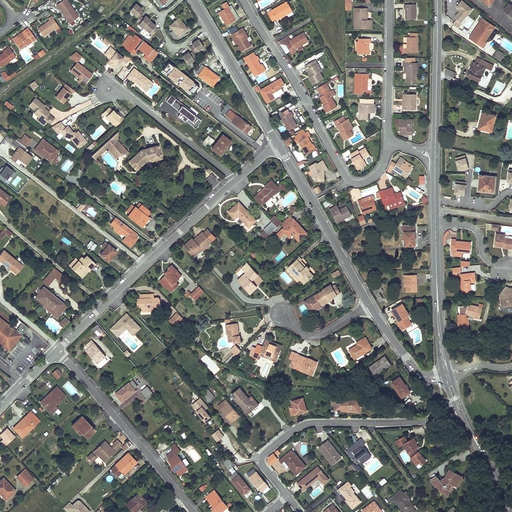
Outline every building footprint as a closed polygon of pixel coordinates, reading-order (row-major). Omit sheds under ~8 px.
[(68,0),(65,0),(59,5),(72,23),(81,17),(68,0)] [(460,23),(472,9),(462,1),(456,7),(459,9),(460,10),(459,12),(455,17),(456,20),(460,23)] [(287,14),(286,13),(292,10),(287,2),(267,13),(272,21),(276,19),(277,20),(287,14)] [(155,25),(149,20),(150,19),(145,15),(143,18),(140,16),(143,12),(140,10),(141,8),(135,3),(129,11),(138,18),(136,21),(139,23),(138,25),(142,28),(143,28),(152,35),(157,29),(154,27),(155,25)] [(225,9),(219,12),(227,26),(236,20),(228,7),(226,3),(222,5),(224,7),(225,9)] [(511,5),(509,3),(503,10),(511,16),(511,5)] [(415,4),(404,5),(404,8),(405,8),(405,19),(416,19),(415,4)] [(102,5),(98,12),(106,17),(107,15),(102,12),(105,8),(102,5)] [(230,6),(228,7),(236,20),(238,19),(230,6)] [(367,8),(355,8),(355,28),(372,28),(372,20),(367,20),(367,8)] [(51,20),(39,28),(44,36),(56,28),(57,29),(61,27),(53,16),(50,19),(51,20)] [(182,31),(186,27),(178,18),(169,26),(173,30),(170,32),(175,38),(183,32),(182,31)] [(481,25),(472,39),(483,47),(486,42),(485,41),(488,36),(491,38),(495,32),(492,30),(494,26),(482,18),(479,24),(481,25)] [(479,24),(469,38),(472,39),(481,25),(479,24)] [(15,39),(16,40),(28,32),(31,30),(30,28),(15,39)] [(232,34),(230,35),(233,40),(235,39),(242,51),(251,46),(246,37),(247,36),(243,28),(238,31),(232,34)] [(21,48),(27,44),(33,40),(34,41),(38,39),(34,33),(31,30),(28,32),(16,40),(21,48)] [(291,42),(286,45),(291,54),(296,51),(295,49),(308,41),(307,39),(303,33),(290,40),(290,41),(291,42)] [(407,48),(403,48),(404,52),(417,53),(418,33),(409,33),(409,37),(407,37),(407,48)] [(132,37),(129,35),(122,44),(125,47),(125,48),(131,53),(136,47),(146,54),(144,57),(150,61),(156,52),(134,35),(132,37)] [(288,36),(283,39),(286,44),(286,45),(291,42),(290,41),(290,40),(288,36)] [(197,57),(194,53),(203,46),(198,38),(191,43),(192,44),(189,47),(192,51),(189,53),(188,51),(182,56),(187,64),(197,57)] [(358,41),(358,50),(358,54),(369,54),(369,38),(358,38),(358,41)] [(3,66),(13,59),(15,62),(19,59),(17,56),(18,56),(12,47),(10,49),(6,52),(1,55),(0,54),(0,66),(2,65),(3,66)] [(124,66),(128,61),(110,47),(105,54),(111,58),(112,59),(110,63),(110,65),(114,68),(119,62),(124,66)] [(497,49),(493,56),(501,61),(505,55),(497,49)] [(26,51),(22,54),(27,61),(31,58),(26,51)] [(77,63),(71,71),(80,77),(81,78),(83,80),(86,82),(93,74),(78,62),(82,57),(76,52),(69,57),(77,63)] [(264,71),(261,65),(258,60),(259,59),(257,56),(256,56),(254,52),(243,58),(246,63),(246,62),(254,77),(264,71)] [(403,66),(404,66),(407,66),(406,73),(406,81),(417,82),(417,63),(411,62),(411,61),(411,58),(405,57),(405,62),(403,62),(403,66)] [(321,70),(315,60),(305,66),(307,70),(308,69),(313,75),(311,76),(309,77),(313,84),(323,78),(319,72),(321,70)] [(479,64),(475,62),(473,61),(471,67),(472,67),(468,76),(479,81),(481,77),(485,68),(491,71),(493,65),(482,60),(479,64)] [(213,81),(217,76),(201,64),(195,72),(195,73),(212,85),(215,82),(213,81)] [(175,66),(168,75),(186,90),(193,81),(175,66)] [(134,68),(127,77),(130,79),(131,79),(135,82),(135,81),(137,82),(136,83),(141,87),(143,84),(144,85),(149,79),(134,68)] [(4,73),(9,80),(14,77),(12,75),(11,76),(7,71),(4,73)] [(357,73),(357,93),(371,94),(371,90),(368,90),(368,78),(368,73),(357,73)] [(259,86),(254,88),(257,92),(259,91),(266,103),(274,98),(272,93),(281,88),(280,87),(284,85),(280,78),(261,90),(259,86)] [(153,82),(149,79),(144,85),(142,88),(146,91),(153,82)] [(502,85),(497,82),(493,91),(498,93),(502,85)] [(75,90),(66,83),(56,97),(63,102),(67,98),(66,97),(67,95),(68,96),(71,93),(72,93),(75,90)] [(317,88),(321,96),(325,104),(324,105),(324,107),(323,107),(326,112),(337,107),(331,96),(329,92),(330,91),(326,83),(317,88)] [(405,94),(404,109),(415,109),(416,94),(405,94)] [(189,110),(171,96),(166,102),(180,113),(178,116),(196,129),(202,121),(196,116),(196,115),(189,110)] [(36,97),(30,105),(36,110),(35,112),(40,116),(44,120),(49,113),(50,111),(45,107),(46,105),(36,97)] [(369,99),(359,98),(359,119),(367,119),(367,113),(374,113),(375,104),(373,104),(369,103),(369,99)] [(7,101),(4,104),(11,109),(13,105),(7,101)] [(221,113),(224,115),(229,108),(226,106),(221,113)] [(120,116),(117,113),(113,109),(112,110),(109,107),(102,113),(109,121),(110,120),(115,125),(124,118),(121,115),(120,116)] [(291,117),(289,113),(287,109),(281,113),(283,116),(281,117),(288,130),(296,125),(291,117)] [(241,128),(241,127),(247,131),(251,127),(234,113),(233,113),(230,111),(226,115),(226,116),(232,121),(241,128)] [(481,123),(480,122),(479,128),(492,131),(495,115),(484,112),(481,123)] [(52,116),(49,113),(44,120),(43,121),(46,123),(48,120),(52,116)] [(44,120),(40,116),(37,119),(45,125),(46,123),(43,121),(44,120)] [(335,126),(336,126),(337,125),(341,132),(340,133),(339,133),(344,141),(353,135),(350,129),(345,120),(343,116),(333,122),(335,126)] [(395,119),(395,124),(399,124),(399,134),(412,134),(412,127),(413,119),(395,119)] [(64,127),(60,121),(52,126),(57,133),(59,131),(62,135),(63,134),(70,137),(78,146),(85,140),(76,130),(76,132),(72,131),(67,125),(64,127)] [(4,140),(8,134),(5,132),(0,139),(2,141),(4,140)] [(15,140),(8,134),(4,140),(10,144),(11,142),(18,148),(11,157),(15,160),(17,158),(26,164),(31,157),(25,153),(28,150),(25,147),(19,143),(15,140)] [(107,147),(109,145),(118,155),(123,150),(114,140),(117,138),(113,134),(103,143),(107,147)] [(25,135),(21,141),(19,143),(25,147),(30,139),(25,135)] [(230,141),(222,135),(212,148),(219,154),(230,141)] [(300,136),(295,138),(294,139),(296,143),(299,142),(306,155),(315,150),(312,144),(307,136),(303,139),(301,135),(300,136)] [(284,139),(287,144),(293,141),(290,136),(284,139)] [(50,161),(55,154),(58,151),(43,139),(35,149),(35,150),(50,161)] [(91,155),(95,158),(107,147),(103,143),(91,155)] [(107,147),(116,157),(126,153),(123,150),(118,155),(109,145),(107,147)] [(156,146),(141,150),(130,160),(132,163),(131,164),(136,169),(146,159),(146,157),(147,157),(148,159),(151,158),(155,157),(155,160),(161,158),(159,150),(157,150),(156,146)] [(363,159),(370,155),(365,147),(359,151),(358,149),(350,154),(352,158),(351,158),(358,170),(367,165),(363,159)] [(469,168),(465,155),(460,157),(461,159),(456,160),(459,170),(464,168),(464,169),(469,168)] [(412,168),(402,162),(403,160),(404,159),(400,157),(396,164),(393,162),(387,171),(390,173),(392,168),(406,178),(412,168)] [(328,169),(323,160),(319,162),(320,165),(318,166),(317,164),(316,162),(313,164),(312,164),(314,168),(311,170),(313,174),(313,176),(315,178),(318,178),(318,181),(323,181),(324,181),(324,171),(325,170),(328,169)] [(403,160),(402,162),(412,168),(413,166),(403,160)] [(13,170),(6,164),(4,167),(2,166),(0,169),(0,173),(6,178),(13,170)] [(104,171),(110,176),(113,173),(106,168),(104,171)] [(479,174),(478,184),(480,184),(479,190),(494,192),(496,176),(479,174)] [(63,182),(57,177),(54,180),(61,185),(63,182)] [(265,187),(266,188),(267,189),(256,199),(262,205),(279,189),(272,181),(266,187),(265,187)] [(465,195),(466,182),(461,182),(461,184),(456,184),(455,193),(457,193),(460,193),(460,195),(465,195)] [(379,192),(381,198),(384,207),(389,205),(403,200),(401,192),(394,194),(392,187),(379,192)] [(267,189),(266,188),(255,198),(256,199),(267,189)] [(0,201),(4,205),(10,197),(0,189),(0,201)] [(363,203),(361,199),(358,201),(362,214),(377,209),(374,199),(363,203)] [(403,200),(389,205),(390,209),(405,204),(403,200)] [(81,211),(86,204),(82,202),(77,208),(81,211)] [(139,202),(136,207),(140,210),(147,215),(150,210),(139,202)] [(249,231),(254,226),(253,224),(256,221),(239,203),(228,212),(234,219),(238,216),(246,224),(244,226),(244,227),(247,230),(249,231)] [(129,214),(134,207),(131,204),(126,211),(129,214)] [(337,205),(329,210),(337,223),(351,215),(346,206),(340,210),(337,205)] [(136,207),(135,206),(129,214),(128,215),(142,226),(148,218),(149,217),(147,215),(140,210),(136,207)] [(306,233),(290,215),(281,224),(284,227),(275,236),(278,240),(285,233),(289,238),(293,234),(299,240),(306,233)] [(363,215),(358,217),(361,225),(366,223),(363,215)] [(281,224),(274,216),(270,220),(272,222),(277,227),(281,224)] [(118,221),(114,218),(110,224),(125,236),(122,240),(129,245),(130,244),(131,245),(137,238),(135,236),(137,234),(121,221),(119,220),(118,221)] [(269,235),(277,227),(272,222),(264,229),(264,230),(269,235)] [(403,226),(403,232),(404,232),(405,246),(415,246),(415,224),(403,225),(403,226)] [(12,233),(5,227),(2,231),(5,234),(7,232),(9,234),(8,235),(9,237),(12,233)] [(208,229),(204,233),(211,242),(215,238),(208,229)] [(192,242),(190,240),(185,245),(187,247),(186,249),(190,253),(194,250),(195,251),(197,249),(199,252),(202,249),(203,250),(209,245),(209,244),(211,242),(204,233),(203,232),(194,240),(192,242)] [(496,233),(494,244),(503,246),(502,247),(511,249),(511,238),(504,238),(505,234),(496,233)] [(451,238),(450,247),(455,248),(454,254),(454,256),(462,256),(462,252),(470,253),(471,242),(455,241),(456,239),(451,238)] [(87,245),(93,250),(97,245),(91,241),(87,245)] [(116,250),(108,244),(104,242),(101,246),(102,247),(102,249),(104,250),(100,254),(108,260),(110,256),(111,257),(116,250)] [(23,265),(9,253),(4,249),(0,253),(0,259),(2,261),(9,268),(11,266),(18,272),(23,265)] [(80,263),(78,261),(72,268),(76,271),(77,270),(81,273),(84,270),(84,269),(85,267),(87,268),(93,262),(87,256),(83,260),(80,263)] [(68,266),(71,268),(72,268),(78,261),(75,258),(68,266)] [(297,264),(295,262),(295,261),(289,267),(292,270),(300,279),(301,278),(306,283),(313,276),(308,271),(309,270),(306,266),(304,268),(299,262),(297,264)] [(249,293),(257,287),(252,281),(258,275),(251,268),(247,263),(242,269),(246,273),(238,281),(249,293)] [(61,273),(50,265),(38,277),(43,282),(50,275),(55,279),(61,273)] [(170,269),(166,273),(167,274),(166,276),(162,279),(168,286),(167,287),(171,292),(179,285),(176,282),(179,279),(174,274),(178,270),(172,265),(169,268),(170,269)] [(77,270),(76,271),(81,275),(87,268),(85,267),(84,269),(84,270),(81,273),(77,270)] [(182,276),(178,270),(174,274),(179,279),(182,276)] [(300,279),(292,270),(290,271),(298,280),(300,279)] [(474,273),(460,274),(462,292),(471,291),(470,285),(469,285),(469,283),(475,282),(474,273)] [(404,279),(405,279),(406,286),(406,291),(418,291),(417,285),(416,285),(416,279),(417,279),(417,275),(403,275),(404,279)] [(258,276),(254,279),(258,284),(262,281),(258,276)] [(168,286),(162,279),(160,281),(167,288),(167,287),(168,286)] [(335,284),(332,287),(337,295),(340,293),(335,284)] [(337,295),(332,287),(331,285),(323,290),(323,291),(315,296),(320,304),(328,299),(329,300),(337,295)] [(204,291),(200,286),(191,295),(193,297),(197,294),(199,296),(204,291)] [(379,292),(380,291),(382,290),(381,288),(380,286),(373,291),(379,301),(383,299),(379,292)] [(499,294),(499,295),(504,294),(504,291),(507,290),(508,294),(510,294),(510,288),(506,286),(499,294)] [(66,306),(44,287),(36,297),(44,304),(43,305),(57,317),(66,306)] [(511,287),(510,288),(510,294),(508,294),(507,290),(504,291),(504,294),(499,295),(501,307),(511,305),(511,287)] [(154,294),(140,295),(140,298),(137,299),(138,306),(142,307),(142,311),(152,311),(152,309),(161,308),(160,300),(159,298),(154,298),(154,294)] [(320,304),(315,296),(306,301),(312,311),(321,306),(320,304)] [(402,304),(391,311),(398,321),(397,322),(402,330),(411,324),(406,316),(408,314),(402,304)] [(466,314),(474,316),(480,318),(482,308),(479,307),(468,304),(468,306),(460,306),(460,314),(458,314),(459,332),(466,331),(466,324),(469,324),(468,317),(467,317),(466,314)] [(185,321),(178,313),(169,321),(175,327),(179,322),(182,324),(185,321)] [(141,328),(127,314),(111,329),(118,337),(127,329),(133,336),(141,328)] [(22,334),(28,327),(23,323),(16,331),(13,328),(0,317),(0,340),(5,345),(4,346),(0,350),(0,355),(3,358),(8,352),(9,350),(15,343),(19,339),(20,337),(24,340),(26,337),(22,334)] [(65,318),(59,324),(63,327),(69,322),(65,318)] [(237,323),(228,325),(229,328),(227,328),(228,335),(229,342),(234,342),(241,342),(240,336),(239,336),(238,336),(237,331),(238,331),(237,323)] [(95,332),(97,331),(100,334),(103,331),(97,325),(93,329),(95,332)] [(365,338),(357,343),(358,345),(350,350),(354,358),(371,348),(365,338)] [(271,343),(271,341),(266,339),(263,347),(258,345),(253,357),(258,359),(260,355),(261,352),(277,358),(282,347),(271,343)] [(105,357),(92,341),(86,346),(88,349),(87,350),(98,364),(99,363),(101,361),(105,357)] [(235,357),(242,350),(236,344),(230,350),(234,354),(232,355),(235,357)] [(277,358),(261,352),(260,355),(276,361),(277,358)] [(313,360),(307,358),(306,360),(299,357),(300,355),(295,353),(293,360),(291,366),(290,367),(304,372),(305,370),(313,373),(317,364),(318,362),(313,361),(313,360)] [(385,356),(369,367),(375,376),(391,365),(385,356)] [(62,374),(57,369),(52,374),(57,379),(62,374)] [(236,377),(229,374),(228,376),(226,381),(233,384),(236,377)] [(399,377),(391,383),(399,394),(400,394),(402,397),(410,392),(399,377)] [(118,397),(119,396),(123,401),(136,391),(134,389),(137,387),(132,380),(115,393),(118,397)] [(66,396),(57,387),(50,393),(51,394),(42,403),(50,411),(56,405),(66,396)] [(153,394),(147,387),(141,391),(147,399),(153,394)] [(248,399),(239,389),(231,396),(246,412),(253,406),(255,408),(258,405),(251,397),(248,399)] [(215,398),(211,392),(208,395),(205,397),(210,402),(215,398)] [(51,394),(50,393),(41,402),(42,403),(51,394)] [(195,408),(199,405),(197,403),(202,399),(201,398),(192,405),(195,408)] [(337,411),(350,412),(350,409),(361,410),(361,406),(362,400),(338,398),(337,406),(337,411)] [(202,399),(197,403),(199,405),(195,408),(207,423),(212,419),(207,412),(205,411),(209,408),(202,399)] [(291,401),(293,405),(293,407),(290,408),(292,415),(301,413),(301,412),(306,410),(303,399),(291,401)] [(218,406),(223,413),(232,423),(239,416),(226,400),(218,406)] [(58,408),(56,405),(50,411),(52,414),(58,408)] [(253,406),(246,412),(248,414),(255,408),(253,406)] [(232,423),(223,413),(221,415),(229,425),(232,423)] [(30,420),(26,416),(23,420),(23,421),(15,429),(22,437),(39,421),(34,416),(30,420)] [(82,416),(72,426),(79,433),(81,431),(87,437),(95,430),(82,416)] [(23,421),(23,420),(14,428),(15,429),(23,421)] [(224,437),(218,430),(212,436),(217,442),(224,437)] [(87,437),(81,431),(79,433),(78,433),(84,440),(85,440),(87,437)] [(405,437),(402,438),(422,464),(426,461),(419,452),(417,453),(415,450),(416,449),(418,448),(416,444),(416,443),(414,439),(407,442),(405,437)] [(422,464),(402,438),(395,442),(398,447),(402,445),(405,449),(406,449),(408,453),(410,452),(411,452),(413,456),(413,457),(411,458),(417,465),(420,462),(421,464),(422,464)] [(92,453),(87,458),(92,463),(98,456),(105,463),(108,460),(107,459),(122,445),(118,440),(113,444),(115,447),(113,449),(105,441),(94,452),(95,453),(93,454),(92,453)] [(342,458),(328,440),(319,448),(330,461),(332,459),(335,463),(342,458)] [(371,457),(363,447),(364,446),(360,440),(352,446),(346,451),(349,454),(356,465),(360,462),(362,464),(371,457)] [(174,469),(175,469),(177,471),(180,475),(188,469),(186,466),(182,461),(176,454),(180,451),(177,448),(174,451),(167,456),(169,459),(168,460),(173,465),(171,467),(172,469),(173,469),(174,469)] [(192,449),(188,453),(195,460),(199,456),(192,449)] [(305,467),(292,450),(284,456),(279,460),(282,463),(285,461),(296,474),(305,467)] [(243,457),(238,451),(232,456),(237,462),(243,457)] [(273,452),(266,458),(271,465),(279,459),(273,452)] [(113,465),(109,468),(113,472),(117,476),(122,472),(123,473),(129,467),(130,469),(137,462),(128,453),(115,466),(114,466),(113,465)] [(182,461),(186,466),(190,463),(186,458),(182,461)] [(234,465),(232,462),(229,458),(224,462),(227,465),(229,469),(234,465)] [(318,467),(297,484),(303,491),(318,478),(323,485),(329,480),(318,467)] [(22,472),(30,481),(34,478),(26,469),(22,472)] [(247,475),(257,486),(258,486),(263,491),(268,487),(254,469),(247,475)] [(437,477),(431,481),(435,487),(436,486),(440,492),(449,490),(452,484),(454,485),(457,487),(461,480),(457,478),(459,476),(449,470),(445,477),(446,478),(440,482),(440,481),(437,477)] [(30,481),(22,472),(17,477),(25,486),(30,481)] [(233,481),(239,489),(241,488),(245,494),(250,490),(236,472),(230,477),(233,480),(233,481)] [(0,491),(7,499),(15,491),(4,478),(0,481),(0,491)] [(352,507),(361,500),(357,494),(360,492),(353,484),(352,485),(348,481),(340,488),(346,496),(347,496),(349,498),(346,500),(352,507)] [(449,490),(440,492),(439,492),(448,497),(454,485),(452,484),(449,490)] [(207,497),(214,506),(219,511),(221,511),(228,506),(215,490),(207,497)] [(139,507),(146,501),(138,493),(126,504),(133,511),(135,511),(140,507),(139,507)] [(415,511),(416,511),(414,508),(414,507),(409,500),(411,499),(406,493),(404,494),(400,497),(397,494),(389,500),(392,503),(395,501),(403,511),(415,511)] [(69,502),(63,508),(66,511),(69,511),(72,510),(73,511),(89,511),(90,511),(79,500),(72,505),(69,502)] [(383,509),(375,500),(363,510),(364,511),(383,511),(382,510),(383,509)]
